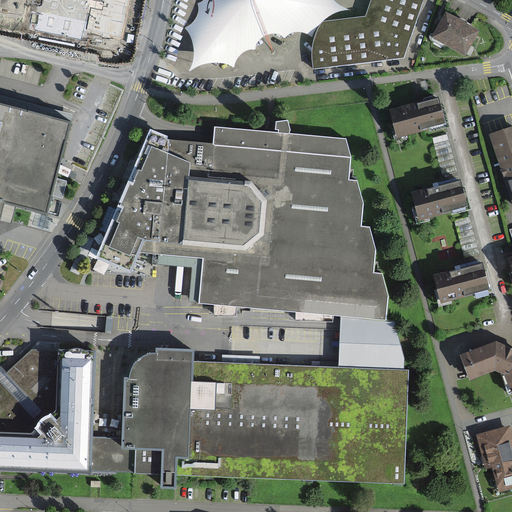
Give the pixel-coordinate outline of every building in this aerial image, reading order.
[(0,0),(0,29),(116,60),(128,0),(0,0)] [(204,0),(204,1),(201,2),(200,3),(198,3),(198,4),(198,6),(198,10),(198,15),(196,19),(194,22),(191,25),(189,26),(185,27),(185,29),(187,31),(190,36),(192,42),(193,48),(194,57),(193,64),(192,68),(189,74),(190,75),(194,72),(200,68),(206,66),(212,65),(219,64),(223,65),(228,65),(231,66),(233,68),(234,67),(235,63),(238,58),(242,55),(247,52),(250,51),(252,50),(255,51),(256,50),(256,46),(259,42),(263,38),(269,36),(272,35),(276,35),(280,36),(283,37),(284,38),(286,38),(288,36),(292,34),(295,33),(298,33),(303,33),(307,35),(311,37),(313,38),(314,34),(316,30),(321,25),(326,21),(331,18),(336,16),(341,15),(345,14),(350,14),(344,12),(339,8),(333,3),(331,0),(204,0)] [(428,0),(376,0),(371,17),(325,23),(318,37),(316,54),(317,70),(409,59),(428,0)] [(480,33),(446,15),(432,40),(467,58),(480,33)] [(0,100),(0,204),(2,198),(47,209),(69,117),(0,100)] [(445,127),(438,101),(417,107),(417,105),(389,112),(397,140),(445,127)] [(203,256),(199,303),(341,314),(388,318),(390,292),(384,269),(375,268),(377,245),(372,222),(362,220),(364,198),(358,177),(349,175),(352,151),(348,133),(213,122),(212,133),(211,138),(170,134),(151,124),(93,252),(129,269),(138,251),(203,256)] [(511,128),(489,136),(511,203),(511,128)] [(460,182),(411,195),(419,223),(468,210),(460,182)] [(482,265),(433,277),(441,306),(490,293),(482,265)] [(406,355),(397,318),(388,318),(341,314),(341,331),(340,363),(409,365),(406,355)] [(130,374),(123,374),(121,416),(121,435),(120,444),(135,445),(134,469),(160,470),(160,483),(175,483),(176,472),(405,479),(409,365),(340,363),(194,358),(194,344),(155,343),(155,349),(147,349),(140,352),(135,357),(130,362),(130,367),(130,374)] [(0,467),(134,469),(135,445),(120,444),(121,435),(92,434),(93,345),(55,344),(55,349),(32,349),(0,377),(0,467)] [(511,351),(496,344),(460,358),(470,383),(495,373),(505,378),(511,396),(511,351)] [(485,469),(492,467),(500,494),(511,490),(511,431),(511,427),(476,437),(485,469)]
